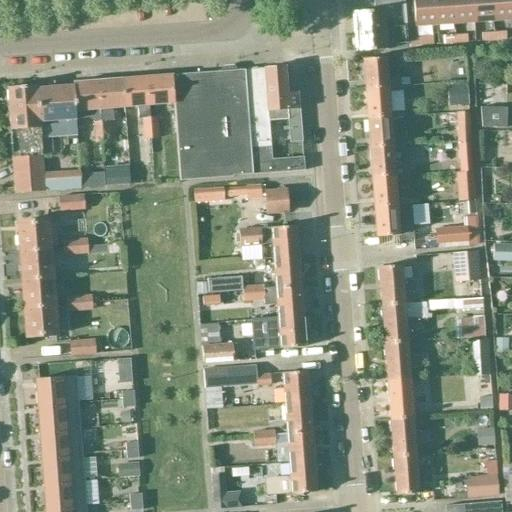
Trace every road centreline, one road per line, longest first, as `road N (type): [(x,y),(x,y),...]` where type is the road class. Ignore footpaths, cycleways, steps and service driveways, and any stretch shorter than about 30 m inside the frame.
road 1 (residential): [(356,511),(318,0)]
road 2 (residential): [(0,47),(216,32),(233,26),(242,0)]
